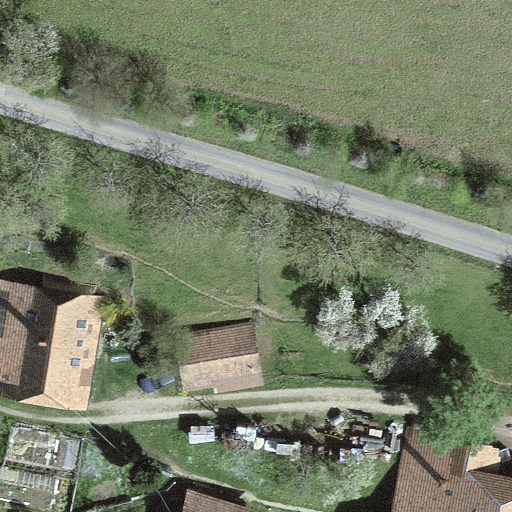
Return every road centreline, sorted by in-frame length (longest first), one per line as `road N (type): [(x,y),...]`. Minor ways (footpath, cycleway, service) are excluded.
road 1 (track): [(511,242),(0,78)]
road 2 (track): [(0,401),(51,415),(323,398),(432,407),(511,431)]
